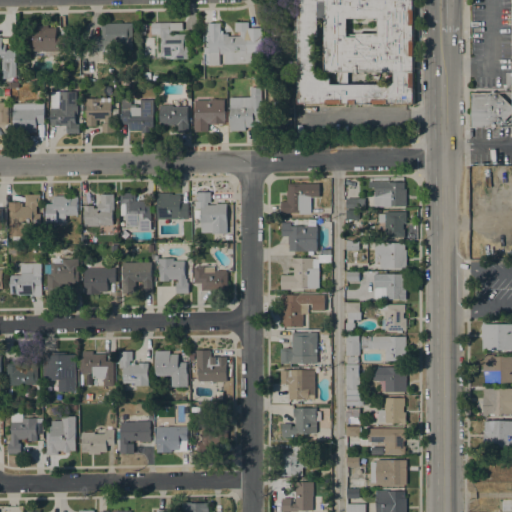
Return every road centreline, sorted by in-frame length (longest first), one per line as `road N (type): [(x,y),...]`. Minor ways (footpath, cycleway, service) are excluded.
road 1 (secondary): [(444,511),(441,33)]
road 2 (residential): [(441,158),(0,164)]
road 3 (residential): [(252,511),(249,160)]
road 4 (residential): [(254,480),(0,481)]
road 5 (residential): [(251,322),(0,325)]
